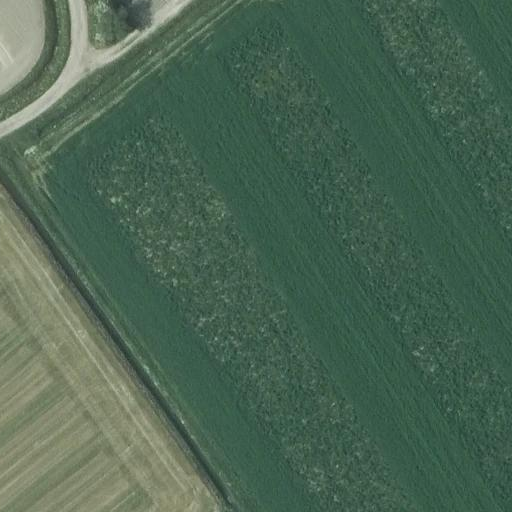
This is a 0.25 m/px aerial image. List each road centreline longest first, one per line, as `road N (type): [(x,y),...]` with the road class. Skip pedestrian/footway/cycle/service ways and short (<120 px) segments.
road 1 (track): [(0,130),(62,85),(77,52),(73,0)]
road 2 (track): [(72,67),(126,46),(182,0)]
